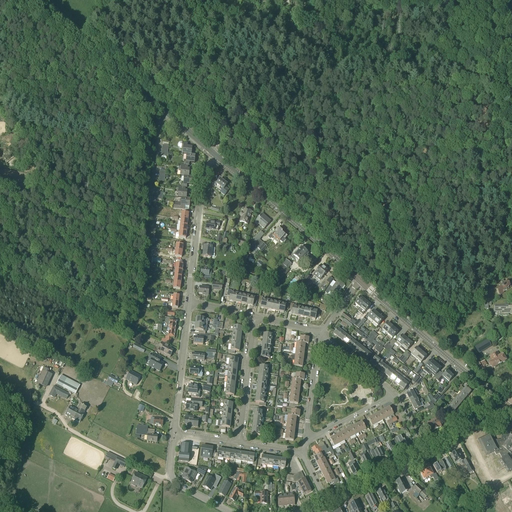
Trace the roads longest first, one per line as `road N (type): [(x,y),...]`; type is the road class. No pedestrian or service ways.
road 1 (primary): [(215,155),(36,0)]
road 2 (primary): [(506,404),(360,280)]
road 3 (primary): [(360,280),(215,155)]
road 4 (residential): [(188,302),(202,177),(215,155)]
road 5 (residential): [(173,433),(188,302)]
road 6 (residential): [(238,443),(253,316)]
